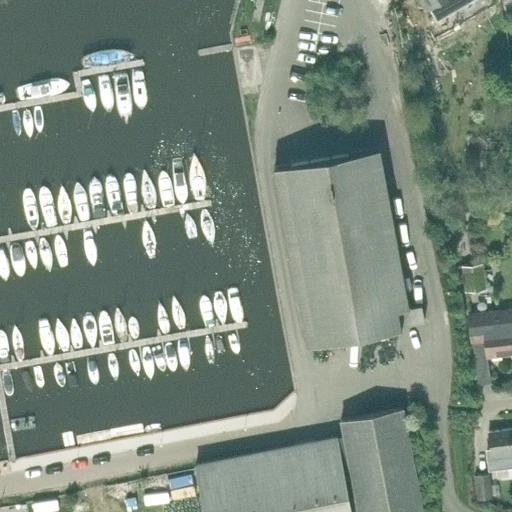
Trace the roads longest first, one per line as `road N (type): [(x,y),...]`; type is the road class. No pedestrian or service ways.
road 1 (unclassified): [(0,483),(291,432),(306,406)]
road 2 (unclassified): [(262,146),(306,406)]
road 3 (unclassified): [(395,125),(434,310),(439,381)]
road 4 (unclassified): [(297,0),(262,146)]
road 5 (unclassified): [(306,406),(439,381)]
road 6 (unclassified): [(262,146),(395,125)]
road 7 (unclassified): [(446,511),(439,381)]
road 8 (unclassified): [(395,125),(366,0)]
